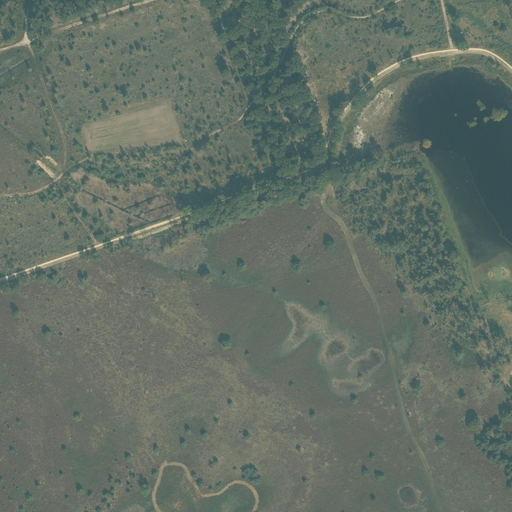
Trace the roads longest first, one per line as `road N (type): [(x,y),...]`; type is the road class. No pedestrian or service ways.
road 1 (track): [(451,52),(382,74),(336,118),(326,155),(313,169),(98,247)]
road 2 (track): [(321,164),(331,174),(323,207),(339,217),(376,301),(406,425),(442,511)]
road 3 (track): [(98,247),(61,189),(63,140),(25,41)]
road 4 (track): [(25,41),(151,0)]
